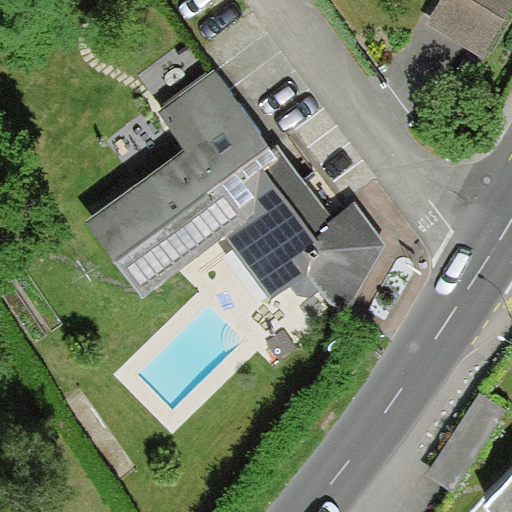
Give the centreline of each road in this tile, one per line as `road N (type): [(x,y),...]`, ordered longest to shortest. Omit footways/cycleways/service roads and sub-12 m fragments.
road 1 (residential): [(483,267),(280,0)]
road 2 (secondary): [(309,511),(483,267)]
